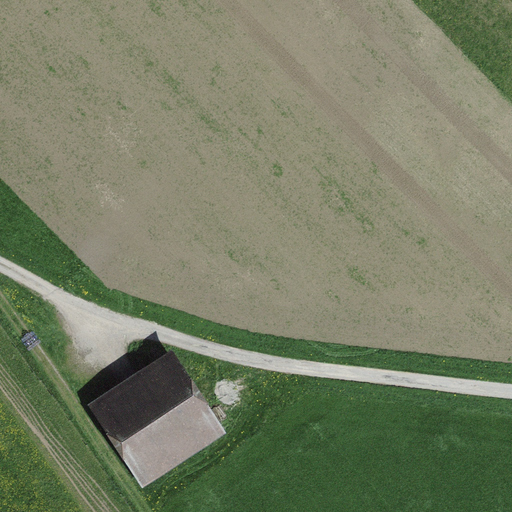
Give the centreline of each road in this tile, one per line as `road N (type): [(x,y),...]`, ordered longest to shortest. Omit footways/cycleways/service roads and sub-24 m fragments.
road 1 (track): [(0,263),(78,305),(207,348),(290,366),(511,390)]
road 2 (track): [(0,299),(151,511)]
